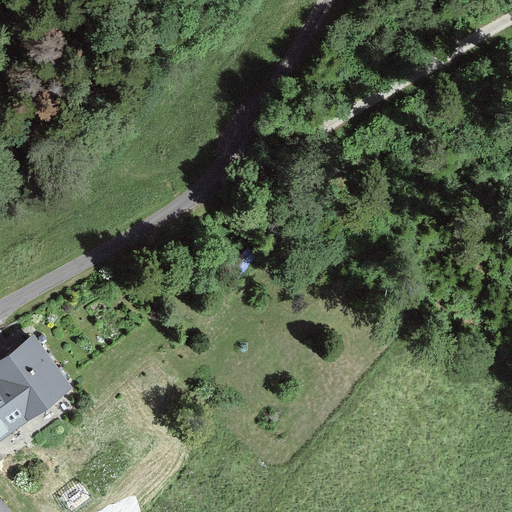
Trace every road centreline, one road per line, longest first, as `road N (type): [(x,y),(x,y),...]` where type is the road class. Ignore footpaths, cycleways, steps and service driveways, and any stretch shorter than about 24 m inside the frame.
road 1 (residential): [(328,0),(220,186),(0,311)]
road 2 (track): [(220,186),(511,22)]
